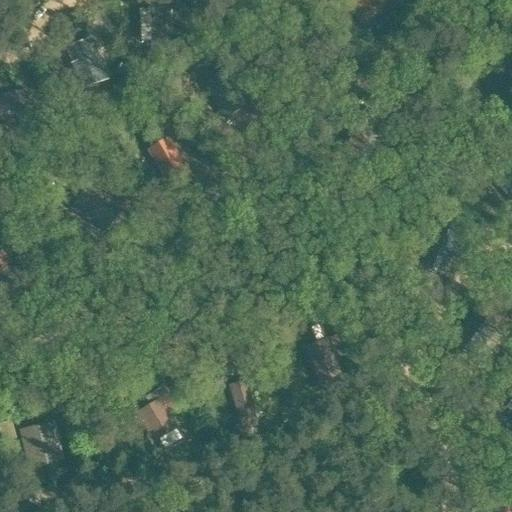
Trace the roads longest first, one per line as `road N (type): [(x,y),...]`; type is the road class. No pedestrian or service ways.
road 1 (track): [(445,511),(441,443),(354,270),(334,201),(294,115)]
road 2 (track): [(0,365),(83,322),(170,262),(294,115)]
road 3 (track): [(0,511),(239,458),(329,412)]
road 4 (track): [(511,246),(471,263),(403,368)]
